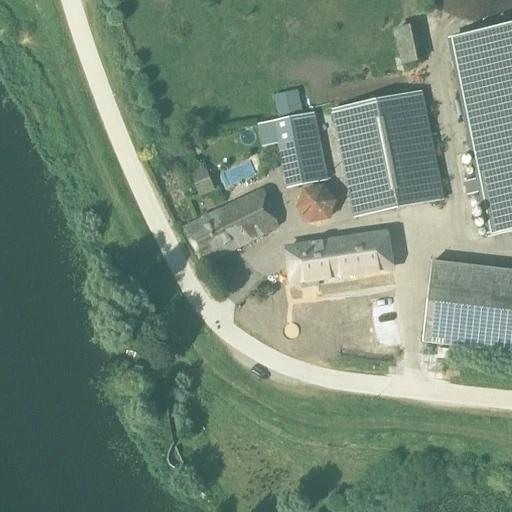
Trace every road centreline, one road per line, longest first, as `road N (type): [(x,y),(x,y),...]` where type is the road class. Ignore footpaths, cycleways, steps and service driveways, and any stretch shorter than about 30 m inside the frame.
road 1 (unclassified): [(511,401),(328,379),(262,354),(213,319),(143,194),(70,0)]
road 2 (track): [(412,223),(454,215),(431,0)]
